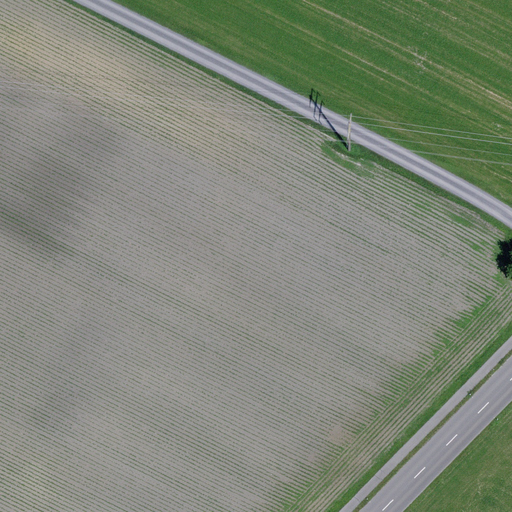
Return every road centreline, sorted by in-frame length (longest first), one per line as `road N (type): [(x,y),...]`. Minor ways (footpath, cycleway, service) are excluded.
road 1 (track): [(511,218),(89,0)]
road 2 (tertiary): [(386,511),(511,381)]
